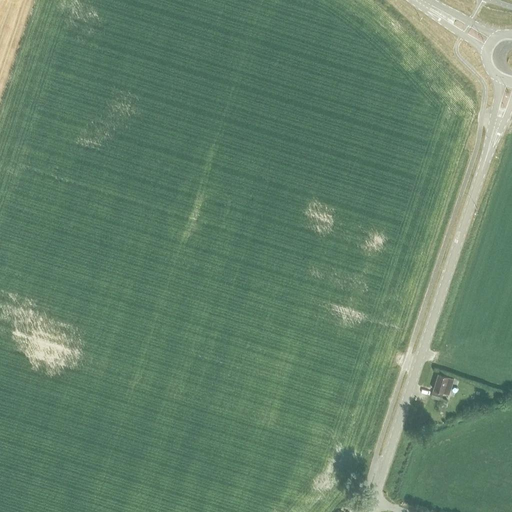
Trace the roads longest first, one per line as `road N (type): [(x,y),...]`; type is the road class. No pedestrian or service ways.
road 1 (tertiary): [(366,511),(463,229)]
road 2 (tertiary): [(498,80),(463,229)]
road 3 (tertiary): [(463,229),(511,111)]
